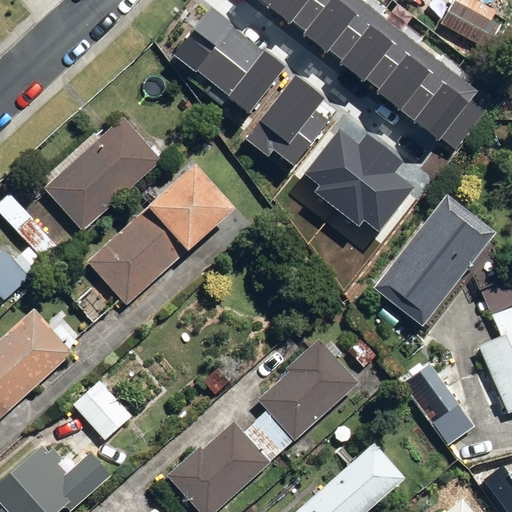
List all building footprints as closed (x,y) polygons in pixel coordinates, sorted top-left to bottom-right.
[(307,35),(333,0),(275,0),(270,7),(307,35)] [(343,64),(382,14),(363,0),(333,0),(307,35),(343,64)] [(452,4),(441,27),(489,51),(500,28),(452,4)] [(175,55),(249,113),(286,66),(211,8),(175,55)] [(379,91),(418,42),(382,14),(343,64),(379,91)] [(415,119),(454,70),(418,42),(379,91),(415,119)] [(442,137),(456,149),(484,112),(470,101),(479,90),(454,70),(415,119),(440,139),(442,137)] [(246,140),(269,157),(274,151),(293,165),(327,121),(314,111),(324,98),(295,76),(246,140)] [(121,118),(42,189),(82,233),(160,162),(121,118)] [(364,220),(379,231),(414,186),(395,172),(403,161),(366,133),(359,143),(341,129),(305,175),(320,186),(315,192),(360,226),(364,220)] [(191,166),(86,263),(127,307),(232,210),(191,166)] [(3,186),(0,188),(0,217),(28,249),(44,267),(61,251),(3,186)] [(444,196),(370,289),(420,328),(494,235),(444,196)] [(4,252),(0,255),(0,297),(4,302),(29,279),(4,252)] [(108,311),(90,290),(74,303),(93,324),(108,311)] [(32,310),(0,339),(0,419),(72,354),(32,310)] [(511,331),(477,347),(507,415),(511,412),(511,331)] [(358,339),(344,352),(361,371),(375,358),(358,339)] [(287,372),(255,401),(293,443),(358,384),(317,340),(284,370),(287,372)] [(475,424),(429,364),(402,385),(448,444),(475,424)] [(217,367),(201,381),(217,400),(233,386),(217,367)] [(99,383),(73,407),(104,441),(130,418),(99,383)] [(199,447),(166,477),(197,511),(217,511),(270,464),(232,423),(202,450),(199,447)] [(372,444),(295,511),(366,511),(404,479),(372,444)] [(40,445),(0,481),(0,507),(1,508),(0,508),(0,511),(59,511),(64,508),(67,511),(69,511),(111,476),(89,452),(65,474),(58,465),(63,461),(52,448),(47,453),(40,445)] [(511,511),(511,475),(504,465),(485,480),(510,511),(511,511)] [(481,511),(468,495),(447,511),(481,511)]
